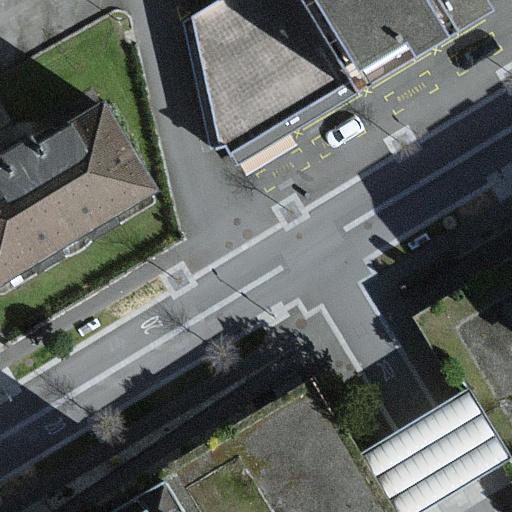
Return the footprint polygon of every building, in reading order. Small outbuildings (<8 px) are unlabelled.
[(187,28),(219,153),(364,82),(314,0),(233,0),(232,1),(187,28)] [(314,0),(364,82),(487,8),(481,0),(314,0)] [(112,103),(0,168),(0,291),(166,194),(112,103)] [(511,258),(415,318),(511,474),(511,258)] [(78,511),(392,511),(306,372),(78,511)]
